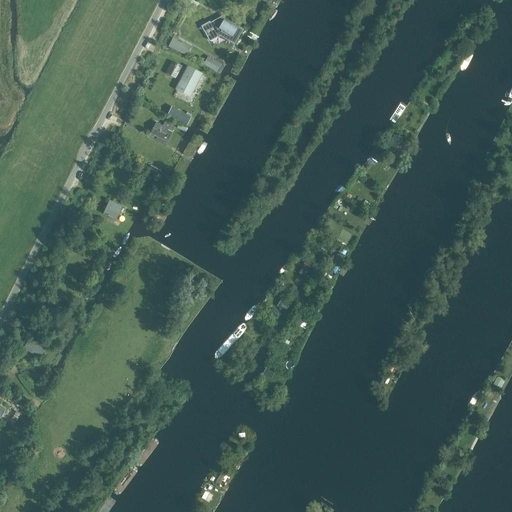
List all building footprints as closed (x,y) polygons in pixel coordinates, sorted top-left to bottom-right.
[(219,19),(211,23),(210,21),(201,26),(209,40),(220,34),(230,40),(232,36),(237,39),(242,30),(225,20),(223,22),(220,20),(219,19)] [(172,38),(168,46),(186,56),(191,47),(182,42),(182,43),(172,38)] [(204,64),(216,72),(221,64),(208,57),(204,64)] [(175,78),(181,66),(172,62),(166,73),(175,78)] [(188,68),(178,88),(190,95),(201,75),(188,68)] [(172,131),(174,127),(166,123),(164,127),(156,123),(151,133),(163,138),(168,129),(172,131)] [(393,134),(392,143),(402,145),(404,136),(393,134)] [(153,167),(151,173),(158,176),(160,171),(153,167)] [(116,219),(122,207),(109,201),(104,213),(116,219)] [(285,299),(280,308),(286,311),(291,303),(285,299)] [(299,318),(295,325),(299,327),(300,326),(305,329),(308,323),(303,321),(303,320),(299,318)] [(20,345),(14,358),(20,361),(23,355),(32,359),(30,363),(40,368),(44,360),(40,357),(35,355),(37,351),(28,345),(26,348),(20,345)] [(266,368),(263,373),(269,377),(274,368),(268,365),(266,364),(264,368),(266,368)] [(497,377),(494,382),(502,386),(504,381),(497,377)] [(442,471),(439,476),(444,479),(447,474),(442,471)]
